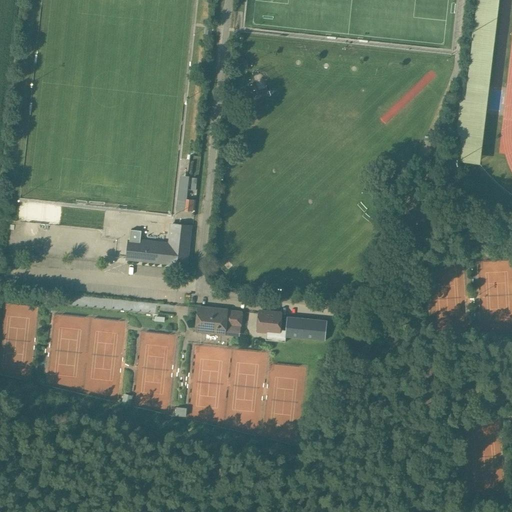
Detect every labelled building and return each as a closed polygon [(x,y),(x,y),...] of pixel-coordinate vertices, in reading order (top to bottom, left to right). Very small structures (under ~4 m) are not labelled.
[(476,0),(465,99),(460,103),(457,131),(461,136),(458,161),(475,163),(494,0),(476,0)] [(192,201),(185,200),(184,209),(191,210),(192,201)] [(130,240),(128,259),(187,265),(191,226),(173,225),(170,245),(130,240)] [(60,254),(103,259),(105,241),(62,237),(60,254)] [(226,310),(199,307),(198,308),(196,329),(198,331),(224,334),(225,333),(226,325),(240,326),(241,326),(242,312),(241,312),(228,310),(227,311),(226,310)] [(280,313),(261,311),(259,312),(257,329),(259,331),(278,333),(279,331),(281,314),(280,313)] [(327,322),(288,318),(286,337),(325,341),(327,322)]
